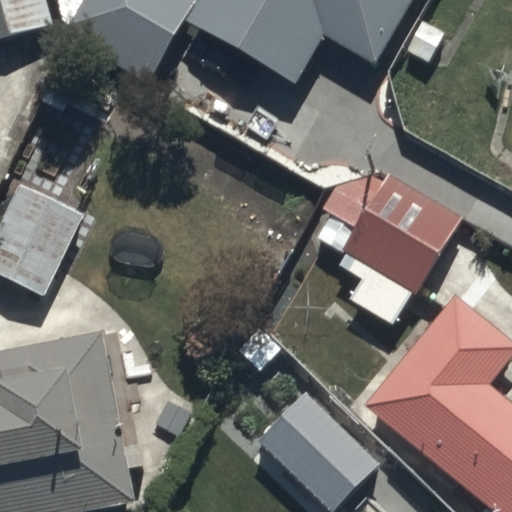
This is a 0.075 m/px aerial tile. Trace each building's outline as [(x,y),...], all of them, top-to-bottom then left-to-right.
[(44,0),(0,0),(0,54),(56,39),(44,0)] [(197,19),(163,0),(95,0),(62,58),(146,107),(197,19)] [(427,0),(215,0),(191,42),(301,104),(330,53),(381,82),(427,0)] [(479,116),(438,131),(452,170),(494,155),(479,116)] [(420,311),(466,233),(358,170),(312,250),(347,271),(341,282),(364,295),(351,316),(396,342),(415,308),(420,311)] [(0,289),(47,312),(86,230),(19,198),(0,237),(0,289)] [(511,382),(511,355),(457,312),(365,429),(469,511),(511,511),(511,420),(494,406),(511,382)] [(107,349),(0,367),(0,511),(136,511),(132,486),(147,484),(143,461),(127,463),(107,349)] [(350,511),(385,476),(304,399),(251,454),(311,511),(350,511)]
